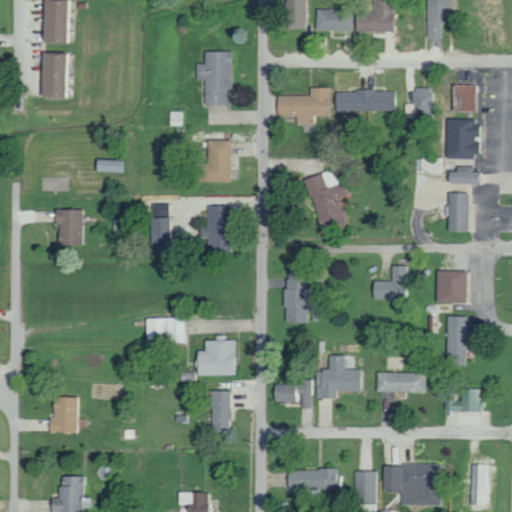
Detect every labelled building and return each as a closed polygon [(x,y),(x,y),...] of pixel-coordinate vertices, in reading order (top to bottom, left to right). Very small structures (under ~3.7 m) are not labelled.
[(64,0),(41,0),(40,43),(64,43),(64,0)] [(305,0),(284,0),(285,28),(306,28),(305,0)] [(392,31),(393,0),(373,0),(373,11),(356,11),(355,30),(392,31)] [(426,0),(425,37),(441,38),(442,23),(448,23),(449,0),(426,0)] [(316,9),(316,30),(351,31),(352,9),(316,9)] [(195,63),(195,80),(203,79),(203,104),(225,104),(225,89),(230,88),(229,51),(203,52),(203,63),(195,63)] [(66,98),(67,54),(39,53),(38,97),(66,98)] [(475,111),(476,85),(453,84),(452,110),(475,111)] [(295,123),(313,123),(313,115),(329,115),(328,86),(309,87),(309,94),(275,95),(276,115),(295,115),(295,123)] [(431,87),(413,88),(414,118),(432,117),(431,87)] [(334,91),(334,110),(395,110),(395,90),(334,91)] [(406,118),(413,117),(413,103),(405,103),(406,118)] [(476,158),(477,119),(447,119),(446,158),(476,158)] [(229,140),(206,140),(206,163),(195,163),(195,181),(228,181),(229,140)] [(120,172),(121,160),(94,159),(94,171),(120,172)] [(475,166),(455,166),(455,171),(447,171),(447,183),(476,183),(475,166)] [(303,178),(321,230),(345,222),(337,198),(343,196),(334,168),(303,178)] [(468,192),(447,192),(447,230),(467,230),(468,192)] [(228,205),(206,205),(206,225),(198,226),(199,237),(207,237),(207,251),(229,251),(228,205)] [(56,244),(80,244),(81,209),(52,209),(52,223),(57,223),(56,244)] [(409,265),(391,265),(391,280),(372,280),(372,298),(409,298),(409,265)] [(283,322),(305,322),(306,271),(289,270),(289,278),(284,278),(283,322)] [(436,302),(465,302),(465,271),(436,270),(436,302)] [(447,365),(467,365),(467,316),(448,316),(447,365)] [(145,318),(145,342),(185,341),(185,317),(145,318)] [(196,375),(233,374),(232,340),(224,340),(224,334),(215,334),(215,340),(204,340),(204,350),(196,350),(196,375)] [(316,398),(337,398),(337,390),(359,390),(360,369),(344,369),(345,355),(329,355),(329,370),(317,369),(316,398)] [(426,372),(377,372),(377,391),(426,391),(426,372)] [(273,400),(301,401),(301,407),(312,407),(313,379),(302,379),(302,384),(273,384),(273,400)] [(448,410),(480,411),(481,400),(477,400),(478,388),(458,388),(458,392),(448,392),(448,410)] [(228,391),(210,391),(210,431),(229,431),(228,391)] [(76,397),(50,396),(50,432),(75,432),(76,397)] [(384,464),(383,491),(402,491),(401,504),(440,505),(440,464),(384,464)] [(485,464),(471,464),(470,504),(484,504),(485,464)] [(287,469),(288,490),(297,490),(298,497),(322,496),(322,489),(339,489),(338,469),(287,469)] [(377,511),(377,470),(355,471),(356,511),(377,511)] [(82,475),(58,476),(59,498),(49,498),(49,511),(81,511),(82,506),(90,506),(90,497),(82,497),(82,475)] [(175,511),(207,511),(208,491),(177,492),(177,505),(175,505),(175,511)]
